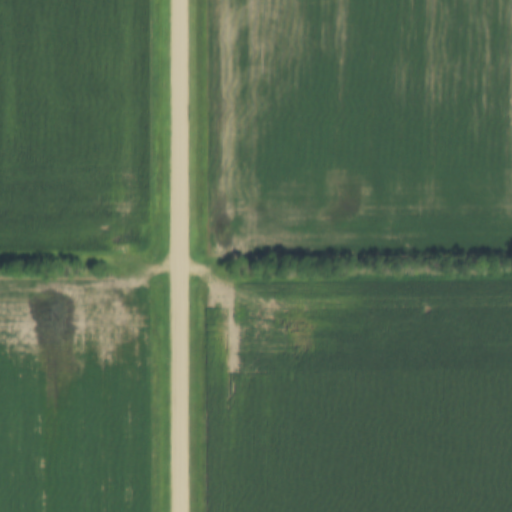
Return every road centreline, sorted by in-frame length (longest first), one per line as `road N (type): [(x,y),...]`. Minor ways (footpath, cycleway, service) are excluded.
road 1 (tertiary): [(182,511),(183,0)]
road 2 (track): [(511,255),(234,263),(210,274),(165,271),(114,288),(35,290)]
